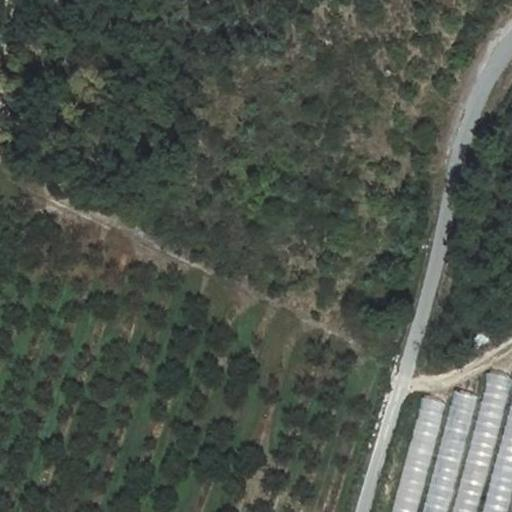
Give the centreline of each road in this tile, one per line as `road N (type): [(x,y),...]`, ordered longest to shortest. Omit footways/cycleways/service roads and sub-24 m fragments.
road 1 (unclassified): [(363,511),(474,122),(511,44)]
road 2 (track): [(399,384),(442,381),(511,345)]
